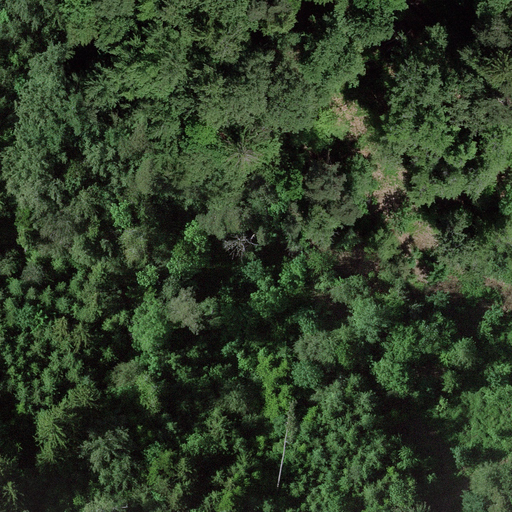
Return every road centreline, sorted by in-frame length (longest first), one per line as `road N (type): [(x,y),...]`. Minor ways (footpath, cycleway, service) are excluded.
road 1 (track): [(0,484),(71,422),(148,326),(362,0)]
road 2 (track): [(412,0),(511,106)]
